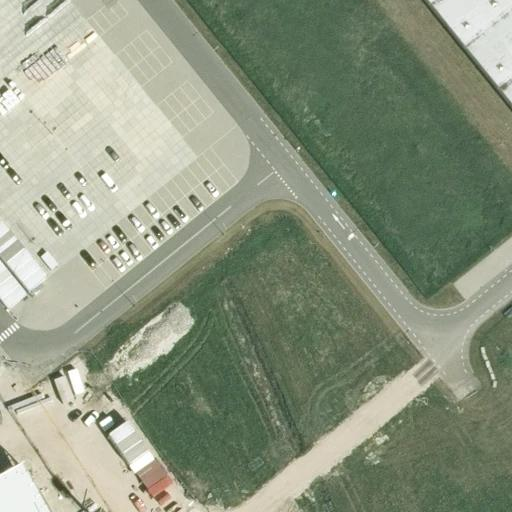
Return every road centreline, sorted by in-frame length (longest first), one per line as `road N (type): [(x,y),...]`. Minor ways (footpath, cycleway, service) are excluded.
road 1 (unclassified): [(0,318),(35,362),(286,160)]
road 2 (unclassified): [(511,283),(435,345),(286,160)]
road 3 (unclassified): [(286,160),(156,0)]
